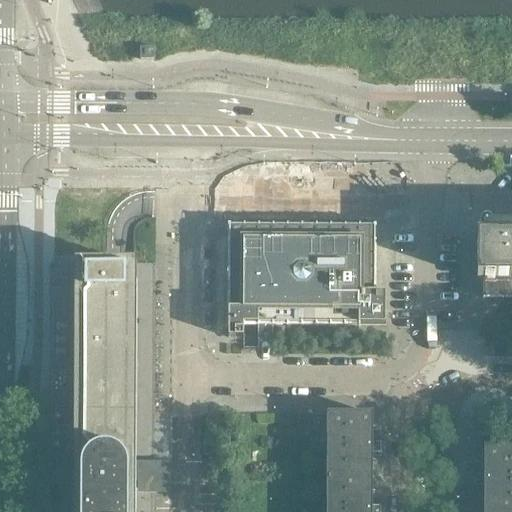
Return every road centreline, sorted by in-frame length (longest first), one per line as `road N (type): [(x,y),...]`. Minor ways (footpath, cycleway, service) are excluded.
road 1 (secondary): [(429,141),(239,107),(0,102)]
road 2 (secondary): [(0,137),(429,141)]
road 3 (secondary): [(1,511),(0,137)]
road 4 (residential): [(407,370),(425,342),(429,141)]
road 5 (residential): [(403,511),(406,417),(445,396)]
